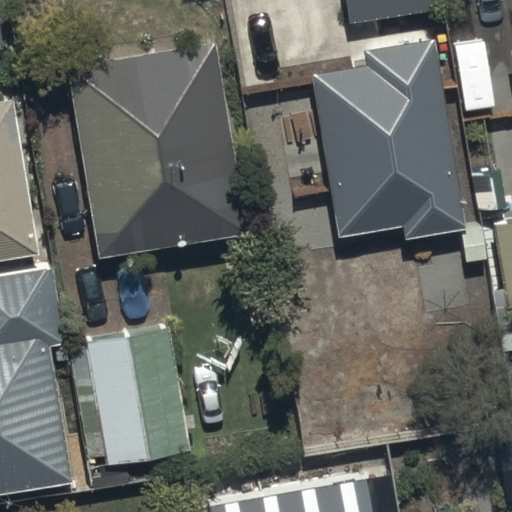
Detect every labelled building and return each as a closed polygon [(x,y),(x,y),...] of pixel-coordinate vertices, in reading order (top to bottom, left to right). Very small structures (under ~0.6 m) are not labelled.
[(428,0),(341,0),(344,13),(428,1),(428,0)] [(206,19),(63,45),(97,235),(241,210),(206,19)] [(459,211),(429,22),(358,33),(361,50),(303,59),(328,216),(397,206),(400,220),(459,211)] [(0,238),(28,234),(6,80),(0,80),(0,238)] [(511,290),(511,199),(487,203),(500,292),(511,290)] [(0,474),(67,462),(29,251),(0,255),(0,474)] [(165,304),(75,324),(105,453),(195,433),(165,304)] [(371,511),(363,466),(206,494),(208,511),(371,511)]
